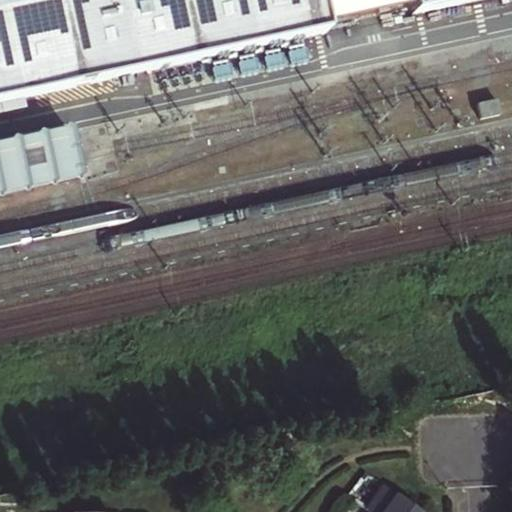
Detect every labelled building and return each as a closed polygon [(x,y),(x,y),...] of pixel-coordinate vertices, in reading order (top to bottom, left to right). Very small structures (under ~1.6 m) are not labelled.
[(0,0),(0,103),(148,71),(303,39),(327,34),(325,27),(333,26),(409,9),(411,16),(485,0),(0,0)] [(511,0),(485,0),(411,16),(419,60),(420,69),(511,48),(511,0)] [(343,77),(419,60),(411,16),(409,9),(333,26),(337,47),(343,77)] [(308,63),(303,39),(148,71),(154,95),(308,63)] [(497,101),(476,105),(479,120),(500,116),(497,101)] [(0,194),(75,179),(71,158),(67,140),(0,153),(0,194)] [(418,511),(397,496),(384,511),(418,511)]
